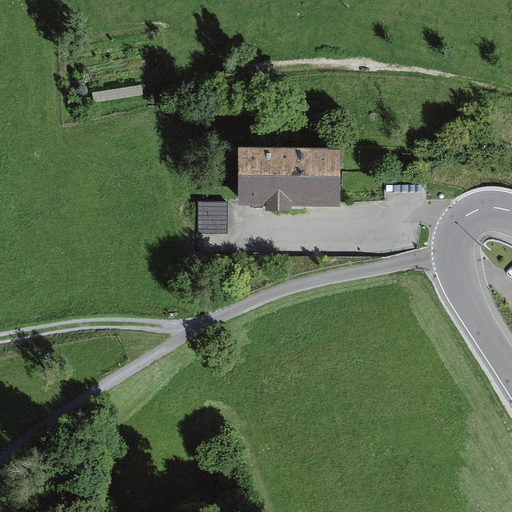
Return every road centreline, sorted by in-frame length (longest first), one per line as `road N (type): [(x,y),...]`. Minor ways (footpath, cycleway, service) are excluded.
road 1 (tertiary): [(511,218),(488,213),(466,220),(454,252),(462,292),(511,373)]
road 2 (track): [(196,329),(128,322),(0,341)]
